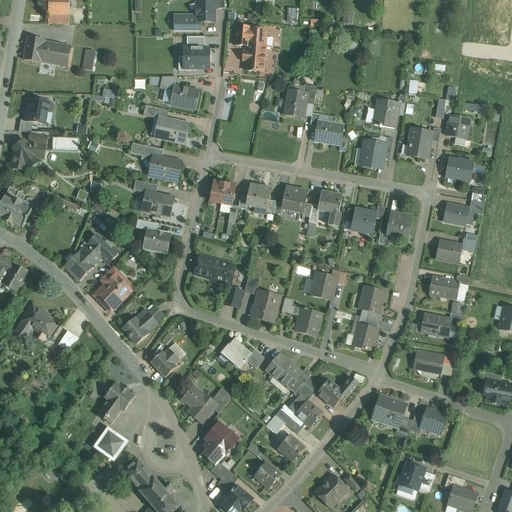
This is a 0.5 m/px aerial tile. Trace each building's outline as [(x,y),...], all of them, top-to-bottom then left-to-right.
[(48,0),(48,24),(69,25),(69,0),(48,0)] [(225,9),(224,0),(217,0),(218,1),(218,9),(218,10),(225,9)] [(218,1),(197,1),(197,16),(174,16),(174,32),(201,32),(201,23),(215,23),(215,9),(218,9),(218,1)] [(299,22),(299,8),(287,8),(287,22),(299,22)] [(352,17),(345,15),(343,23),(351,24),(352,17)] [(252,29),(235,27),(234,45),(247,47),(247,46),(251,46),(252,29)] [(206,47),(206,36),(187,37),(188,46),(184,46),(184,57),(180,57),(180,70),(194,70),(194,67),(210,67),(210,47),(206,47)] [(45,41),(28,37),(24,60),(41,63),(42,62),(67,67),(71,47),(45,43),(45,41)] [(346,52),(353,55),(358,44),(351,41),(346,52)] [(251,46),(247,46),(247,47),(247,53),(244,53),(243,61),(246,61),(245,71),(260,72),(261,65),(265,65),(266,48),(251,46)] [(95,52),(86,50),(83,70),(92,71),(95,52)] [(175,78),(163,78),(160,89),(166,90),(167,87),(173,88),(175,78)] [(200,93),(175,88),(171,105),(196,110),(200,93)] [(105,96),(93,95),(93,103),(109,103),(109,99),(116,99),(116,90),(105,90),(105,96)] [(309,94),(288,91),(284,116),(304,119),(307,104),(309,94)] [(315,95),(309,94),(307,104),(314,105),(315,95)] [(406,97),(400,96),(399,104),(397,115),(403,116),(405,105),(406,97)] [(52,103),(29,99),(28,100),(29,100),(26,121),(25,121),(25,122),(33,123),(48,126),(48,125),(43,124),(45,112),(50,113),(52,103)] [(399,104),(379,100),(374,126),(380,127),(380,128),(382,128),(382,127),(394,129),(397,115),(399,104)] [(480,113),(481,106),(468,103),(467,110),(480,113)] [(406,114),(413,114),(414,105),(407,104),(406,114)] [(169,111),(146,106),(144,116),(158,119),(159,119),(166,120),(169,111)] [(452,108),(445,107),(442,120),(450,121),(450,116),(451,116),(452,108)] [(320,115),(313,114),(310,129),(317,130),(318,122),(319,122),(320,115)] [(451,116),(450,116),(450,121),(447,137),(466,141),(470,120),(451,116)] [(166,120),(159,119),(158,119),(162,120),(158,139),(185,144),(189,125),(166,120)] [(33,123),(25,122),(25,121),(21,120),(19,132),(31,133),(33,123)] [(319,122),(318,122),(317,130),(315,142),(340,146),(342,139),(344,127),(319,122)] [(441,130),(434,129),(432,141),(439,142),(441,130)] [(431,133),(411,130),(408,146),(410,150),(409,156),(428,159),(431,146),(429,146),(431,133)] [(31,133),(29,142),(30,143),(29,144),(45,147),(45,145),(46,145),(48,133),(31,133)] [(386,138),(385,144),(386,144),(384,153),(391,154),(393,139),(386,138)] [(78,140),(53,139),(52,151),(78,152),(78,140)] [(348,140),(342,139),(340,146),(339,152),(345,153),(348,140)] [(370,141),(366,141),(361,166),(381,170),(382,164),(384,153),(386,144),(385,144),(370,141)] [(29,144),(24,144),(16,149),(15,157),(12,159),(12,162),(14,164),(13,169),(25,171),(26,164),(35,158),(44,159),(46,147),(29,144)] [(164,151),(133,144),(130,154),(142,157),(142,161),(154,163),(155,157),(162,158),(164,151)] [(483,148),(482,156),(491,157),(492,150),(483,148)] [(391,154),(384,153),(382,164),(389,165),(391,154)] [(162,158),(155,157),(154,163),(151,177),(177,183),(181,162),(162,158)] [(474,163),(449,158),(446,179),(471,183),(471,182),(474,166),(474,163)] [(474,166),(471,182),(476,183),(477,175),(480,175),(481,167),(474,166)] [(92,181),(91,192),(102,192),(102,182),(92,181)] [(158,186),(136,181),(134,191),(145,193),(145,192),(156,195),(158,186)] [(225,184),(214,182),(211,202),(221,204),(225,184)] [(236,186),(225,184),(221,204),(232,206),(236,186)] [(271,189),(251,186),(250,185),(248,198),(247,205),(248,205),(267,209),(268,209),(269,201),(271,189)] [(22,203),(16,200),(20,192),(10,187),(0,207),(0,218),(5,221),(4,223),(12,227),(13,225),(23,230),(32,212),(21,206),(22,203)] [(479,196),(486,197),(488,188),(484,187),(484,191),(480,190),(479,196)] [(283,204),(282,209),(283,209),(304,213),(306,204),(308,193),(286,189),(283,204)] [(156,195),(145,192),(145,193),(145,194),(146,194),(142,211),(170,217),(174,199),(156,195)] [(342,196),(322,192),(319,207),(319,209),(319,210),(331,212),(329,226),(339,228),(341,215),(339,214),(342,196)] [(473,202),(485,204),(486,197),(479,196),(473,194),(471,202),(473,202)] [(135,210),(141,212),(144,198),(138,197),(135,210)] [(247,210),(248,205),(247,205),(248,198),(241,197),(238,209),(247,210)] [(276,202),(269,201),(268,209),(267,209),(266,212),(274,214),(276,202)] [(283,204),(276,202),(274,214),(282,216),(283,209),(282,209),(283,204)] [(485,204),(473,202),(471,210),(477,211),(476,215),(483,216),(485,204)] [(312,206),(306,204),(304,213),(303,217),(310,218),(312,206)] [(319,207),(312,206),(310,218),(309,223),(316,225),(319,210),(319,209),(319,207)] [(470,210),(447,206),(444,222),(466,227),(470,210)] [(385,208),(378,207),(376,215),(377,215),(376,219),(383,220),(385,208)] [(247,210),(238,209),(238,213),(236,221),(245,222),(247,210)] [(346,222),(353,223),(355,211),(349,210),(346,222)] [(238,213),(231,211),(228,224),(230,224),(235,225),(236,221),(238,213)] [(376,215),(355,211),(353,223),(351,231),(373,235),(376,219),(377,215),(376,215)] [(413,219),(391,214),(389,227),(387,234),(388,234),(409,238),(413,219)] [(158,225),(138,221),(136,229),(147,231),(148,230),(157,232),(158,225)] [(351,231),(353,223),(346,222),(344,232),(351,233),(351,231)] [(389,227),(382,226),(378,244),(386,246),(388,234),(387,234),(389,227)] [(157,232),(148,230),(147,231),(143,250),(167,255),(171,235),(157,232)] [(216,235),(204,232),(202,238),(214,241),(216,235)] [(83,249),(65,267),(79,282),(101,259),(108,265),(119,253),(114,248),(111,251),(96,236),(87,245),(83,249)] [(477,242),(464,239),(464,240),(465,240),(464,247),(470,248),(469,252),(475,253),(477,242)] [(462,247),(439,242),(436,259),(459,264),(462,247)] [(14,265),(0,257),(0,256),(0,267),(9,273),(7,278),(6,278),(2,285),(16,293),(29,273),(15,265),(14,265)] [(236,267),(200,257),(195,275),(231,285),(236,267)] [(9,273),(0,267),(0,289),(2,285),(6,278),(7,278),(9,273)] [(113,268),(103,279),(107,283),(118,272),(113,268)] [(346,275),(333,271),(331,277),(338,279),(337,285),(343,286),(346,275)] [(132,286),(118,272),(107,283),(111,286),(97,300),(105,308),(108,306),(113,311),(127,298),(124,295),(132,286)] [(381,272),(379,280),(389,282),(390,273),(381,272)] [(331,277),(317,273),(311,297),(332,302),(337,285),(338,279),(331,277)] [(261,279),(249,276),(244,293),(256,296),(261,279)] [(470,279),(457,276),(456,282),(460,283),(460,286),(468,287),(470,279)] [(456,282),(433,278),(429,296),(457,301),(460,286),(460,283),(456,282)] [(385,292),(365,287),(360,310),(369,313),(379,315),(385,292)] [(243,292),(230,288),(225,306),(238,309),(243,292)] [(270,293),(267,295),(260,293),(254,318),(273,323),(279,298),(276,297),(274,294),(270,293)] [(294,301),(285,299),(282,312),(290,315),(292,307),(294,301)] [(453,303),(451,313),(463,314),(464,304),(453,303)] [(59,324),(33,306),(22,322),(23,322),(14,337),(19,340),(21,337),(25,340),(33,329),(49,339),(59,324)] [(302,310),(292,307),(290,315),(300,317),(302,310)] [(511,309),(505,308),(504,314),(502,314),(501,320),(502,320),(500,331),(511,333),(511,309)] [(323,315),(308,311),(308,310),(305,309),(305,310),(302,309),(302,310),(300,317),(296,333),(317,338),(323,315)] [(158,324),(148,313),(138,321),(148,333),(158,324)] [(379,315),(369,313),(367,319),(379,322),(381,315),(379,315)] [(463,317),(451,314),(449,321),(452,321),(451,326),(460,328),(463,317)] [(449,321),(425,316),(421,333),(422,333),(448,338),(448,339),(449,339),(451,326),(452,321),(449,321)] [(136,318),(123,329),(137,345),(149,334),(148,333),(138,321),(136,318)] [(379,322),(367,319),(361,318),(359,324),(377,329),(379,322)] [(377,329),(359,324),(353,347),(372,352),(378,329),(377,329)] [(79,339),(68,332),(59,346),(70,353),(79,339)] [(168,345),(173,337),(169,333),(163,342),(168,345)] [(217,339),(212,336),(207,342),(212,345),(217,339)] [(251,355),(234,341),(230,347),(229,346),(222,354),(241,370),(247,362),(246,361),(251,356),(251,355)] [(185,355),(175,345),(165,354),(175,365),(185,355)] [(265,359),(255,350),(251,355),(251,356),(246,361),(247,362),(256,370),(265,359)] [(165,354),(163,352),(151,363),(165,378),(177,367),(175,365),(165,354)] [(444,357),(417,352),(414,370),(422,372),(437,375),(441,375),(443,364),(445,358),(444,357)] [(445,352),(444,357),(445,358),(443,364),(453,366),(455,354),(445,352)] [(302,374),(280,355),(267,371),(289,390),(302,374)] [(453,367),(453,366),(443,364),(441,375),(451,377),(452,370),(453,367)] [(302,374),(289,390),(295,394),(300,388),(304,383),(308,378),(312,373),(307,369),(302,374)] [(452,370),(451,377),(459,379),(461,371),(452,370)] [(436,381),(437,375),(422,372),(421,378),(436,381)] [(502,377),(485,373),(483,380),(487,381),(501,384),(502,377)] [(319,388),(308,378),(304,383),(314,391),(316,392),(319,388)] [(351,378),(341,391),(346,395),(345,396),(347,397),(358,384),(351,378)] [(341,391),(329,381),(318,395),(334,409),(345,396),(346,395),(341,391)] [(511,385),(501,384),(487,381),(485,390),(488,391),(486,400),(492,401),(492,403),(499,405),(499,403),(509,405),(511,389),(511,385)] [(314,391),(304,383),(300,388),(310,396),(314,391)] [(135,397),(116,384),(105,399),(108,401),(121,411),(124,413),(135,397)] [(204,396),(193,387),(182,401),(183,401),(183,400),(194,409),(190,414),(188,413),(187,414),(201,425),(213,410),(218,404),(213,401),(205,394),(204,396)] [(310,396),(300,388),(295,394),(294,395),(298,399),(301,397),(306,401),(310,396)] [(233,398),(222,389),(213,401),(218,404),(213,410),(219,415),(233,398)] [(298,399),(289,410),(296,416),(296,415),(307,402),(306,401),(301,397),(298,399)] [(407,406),(380,397),(372,420),(398,429),(399,427),(400,427),(403,418),(407,406)] [(121,411),(108,401),(98,416),(111,426),(121,411)] [(321,414),(308,403),(307,402),(296,415),(296,416),(311,428),(319,419),(318,419),(322,415),(321,414)] [(302,427),(282,410),(276,417),(285,424),(296,434),(302,427)] [(446,417),(427,411),(425,418),(421,428),(422,428),(440,434),(446,417)] [(425,418),(415,415),(413,422),(410,432),(419,435),(422,428),(421,428),(425,418)] [(276,417),(267,427),(276,435),(285,424),(276,417)] [(413,422),(403,418),(400,427),(399,427),(398,429),(397,432),(408,436),(410,432),(413,422)] [(238,441),(219,424),(206,440),(210,443),(205,448),(209,451),(204,456),(214,465),(219,460),(221,461),(228,453),(230,454),(231,452),(230,451),(238,441)] [(128,443),(108,429),(95,448),(114,462),(128,443)] [(305,449),(290,436),(278,450),(287,457),(286,458),(293,463),(299,456),(300,456),(301,455),(301,454),(305,449)] [(263,453),(253,444),(248,450),(258,458),(263,453)] [(174,511),(179,508),(169,496),(175,491),(171,486),(165,492),(138,460),(124,473),(152,506),(147,511),(174,511)] [(230,470),(236,464),(231,460),(225,466),(230,470)] [(219,463),(211,472),(222,481),(230,472),(219,463)] [(266,463),(255,477),(270,490),(277,481),(277,480),(281,476),(280,475),(280,476),(267,464),(266,463)] [(425,470),(407,463),(402,479),(400,478),(397,484),(400,485),(400,486),(413,491),(418,492),(419,489),(424,473),(425,470)] [(230,472),(222,481),(218,486),(227,493),(239,480),(230,472)] [(436,477),(424,473),(419,489),(430,493),(436,477)] [(362,487),(350,475),(344,480),(357,493),(362,487)] [(466,481),(449,475),(444,488),(453,491),(454,487),(463,490),(466,481)] [(348,490),(334,476),(316,494),(330,508),(348,490)] [(413,491),(400,486),(398,491),(412,496),(413,491)] [(236,487),(226,500),(220,507),(226,511),(229,511),(233,507),(239,511),(243,511),(253,500),(236,487)] [(463,490),(454,487),(453,491),(448,506),(466,511),(472,511),(478,495),(463,490)] [(511,511),(511,492),(507,491),(500,511),(502,511),(511,511)]
